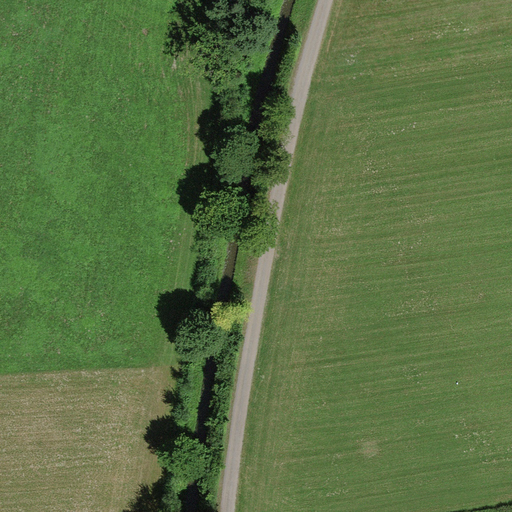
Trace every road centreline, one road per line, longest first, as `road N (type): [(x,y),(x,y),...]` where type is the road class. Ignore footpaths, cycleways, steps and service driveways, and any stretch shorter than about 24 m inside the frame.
road 1 (track): [(328,0),(279,199),(231,511)]
road 2 (track): [(155,511),(218,129)]
